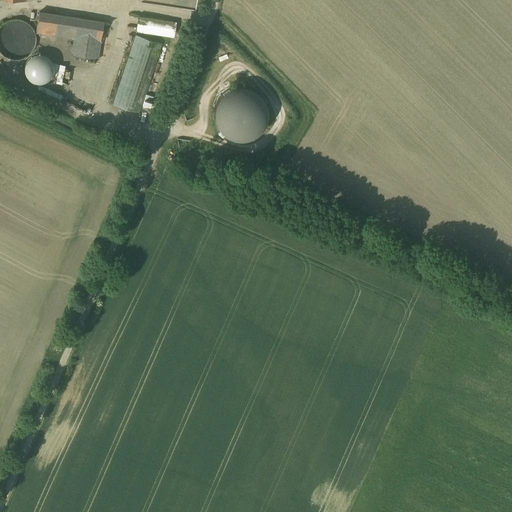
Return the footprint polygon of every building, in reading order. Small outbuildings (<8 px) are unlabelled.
[(77,17),(39,11),(36,32),(37,32),(75,38),(75,36),(77,17)] [(103,21),(77,17),(75,36),(100,40),(103,21)] [(34,47),(36,39),(34,31),(30,25),(23,20),(15,19),(8,21),(1,25),(0,26),(0,51),(2,54),(8,58),(16,59),(24,58),(30,53),(34,47)] [(158,19),(156,33),(174,36),(176,22),(158,19)] [(162,43),(135,34),(113,104),(139,113),(162,43)] [(100,40),(75,36),(75,38),(72,55),(97,59),(100,40)] [(27,58),(27,79),(53,79),(53,58),(27,58)] [(214,119),(217,126),(221,131),(226,136),(232,139),(239,140),(246,139),(252,137),(258,133),(263,128),(266,121),(268,114),(267,107),(264,100),(260,94),(254,89),(248,87),(241,86),(234,86),(227,89),(222,93),(217,99),(214,105),(213,112),(214,119)]
